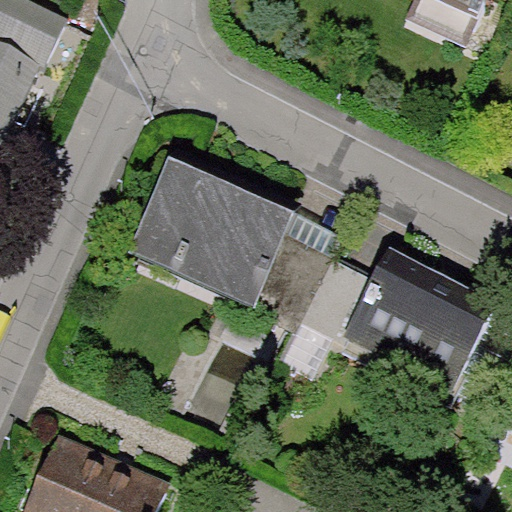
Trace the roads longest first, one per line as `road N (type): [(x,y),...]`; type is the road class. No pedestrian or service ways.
road 1 (residential): [(149,56),(511,243)]
road 2 (residential): [(0,391),(149,56)]
